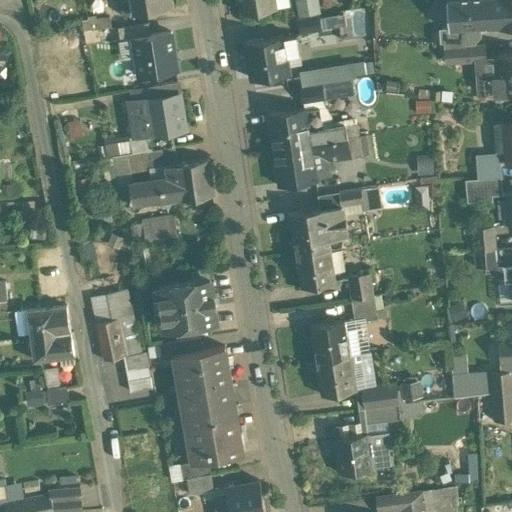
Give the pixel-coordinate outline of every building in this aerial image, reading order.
[(170,0),(134,0),(137,11),(172,6),(170,0)] [(276,0),(241,0),(243,12),(277,7),(276,0)] [(322,0),(299,0),(301,13),(324,10),(322,0)] [(498,0),(447,0),(449,27),(449,28),(474,26),(486,25),(486,27),(501,26),(498,0)] [(511,0),(498,0),(501,26),(511,25),(511,0)] [(320,14),(299,18),(301,31),(323,28),(320,14)] [(103,28),(119,26),(118,15),(101,17),(103,28)] [(149,22),(119,26),(121,40),(134,38),(134,36),(151,34),(149,22)] [(474,26),(449,28),(449,27),(440,27),(441,42),(469,43),(475,43),(474,26)] [(151,34),(134,36),(134,38),(140,74),(178,68),(172,31),(151,34)] [(298,34),(283,36),(286,55),(301,53),(298,34)] [(283,35),(248,40),(254,78),(289,72),(286,55),(283,36),(283,35)] [(511,52),(499,53),(501,74),(497,74),(499,94),(511,92),(511,52)] [(351,75),(370,73),(368,59),(304,66),(308,98),(353,93),(351,75)] [(178,80),(155,84),(156,96),(180,92),(178,80)] [(156,96),(146,97),(152,132),(152,133),(173,130),(187,127),(181,92),(180,92),(156,96)] [(146,97),(130,100),(136,135),(145,133),(152,132),(146,97)] [(306,107),(270,112),(276,148),(311,142),(306,107)] [(511,119),(504,121),(496,122),(498,145),(506,145),(507,161),(511,160),(511,119)] [(310,129),(312,142),(360,134),(358,122),(310,129)] [(152,132),(145,133),(148,150),(175,145),(173,130),(152,133),(152,132)] [(136,135),(132,135),(135,152),(148,150),(145,133),(136,135)] [(312,142),(317,178),(332,175),(330,160),(372,154),(368,133),(312,142)] [(311,142),(276,148),(281,183),(317,178),(311,142)] [(175,145),(148,150),(150,162),(177,158),(178,157),(175,145)] [(135,152),(109,157),(115,187),(132,184),(131,183),(133,182),(131,171),(151,167),(150,162),(148,150),(135,152)] [(177,162),(181,194),(182,198),(213,193),(208,157),(177,162)] [(177,158),(150,162),(151,167),(153,179),(133,182),(131,183),(132,184),(134,202),(181,194),(177,162),(177,158)] [(501,160),(478,162),(480,177),(502,175),(501,160)] [(480,177),(466,178),(468,201),(492,199),(494,199),(493,194),(504,193),(504,191),(502,175),(480,177)] [(362,187),(340,190),(342,205),(343,205),(343,204),(364,201),(362,187)] [(504,193),(493,194),(494,199),(492,199),(494,224),(495,224),(494,222),(511,220),(509,190),(504,191),(504,193)] [(342,205),(325,208),(330,235),(347,232),(343,205),(342,205)] [(325,208),(290,213),(296,251),(331,246),(330,235),(325,208)] [(175,214),(143,219),(143,222),(146,239),(178,234),(175,214)] [(143,222),(135,224),(138,240),(146,239),(143,222)] [(494,224),(474,226),(476,249),(496,247),(494,224)] [(331,246),(296,251),(302,285),(337,280),(335,271),(332,251),(331,246)] [(341,250),(332,251),(335,271),(344,269),(341,250)] [(209,266),(192,270),(193,279),(210,277),(209,266)] [(349,271),(358,314),(383,309),(375,266),(349,271)] [(193,279),(159,284),(166,329),(217,321),(215,305),(217,305),(215,293),(213,293),(210,277),(193,279)] [(92,296),(97,320),(118,316),(126,353),(138,351),(126,290),(92,296)] [(67,304),(28,308),(32,334),(70,330),(71,330),(67,304)] [(117,317),(97,320),(105,358),(125,354),(117,317)] [(346,319),(312,324),(317,359),(352,353),(346,319)] [(70,330),(32,334),(35,358),(61,355),(61,354),(75,353),(70,330)] [(201,336),(161,341),(163,356),(174,354),(173,353),(202,349),(201,336)] [(511,340),(499,342),(501,361),(511,359),(511,340)] [(202,349),(173,353),(174,354),(180,392),(232,382),(232,381),(231,382),(225,346),(225,345),(202,349)] [(139,352),(125,354),(128,367),(142,365),(139,352)] [(352,353),(317,359),(322,393),(357,388),(352,353)] [(511,415),(511,366),(458,369),(459,393),(494,391),(495,417),(511,415)] [(129,367),(108,372),(115,405),(136,400),(129,367)] [(232,382),(180,392),(186,424),(237,415),(237,414),(231,383),(232,383),(232,382)] [(68,386),(48,389),(50,402),(70,400),(68,386)] [(404,388),(397,389),(399,403),(405,402),(404,388)] [(397,389),(363,394),(365,407),(399,403),(397,389)] [(405,402),(399,403),(401,416),(422,414),(420,400),(405,402)] [(399,403),(365,407),(367,421),(401,417),(401,416),(399,403)] [(237,415),(186,424),(186,425),(191,424),(197,459),(197,460),(209,458),(244,452),(244,451),(243,451),(237,416),(238,416),(237,415)] [(370,432),(335,436),(340,471),(374,466),(373,456),(385,455),(382,436),(370,438),(370,432)] [(197,459),(181,462),(184,477),(211,472),(209,458),(197,460),(197,459)] [(212,472),(190,476),(193,489),(214,485),(212,472)] [(266,511),(260,480),(226,486),(228,494),(216,496),(218,511),(266,511)] [(80,484),(51,487),(51,491),(52,491),(54,511),(58,511),(82,510),(80,484)] [(51,491),(6,500),(7,511),(47,511),(54,511),(52,491),(51,491)] [(400,493),(377,496),(378,510),(402,507),(400,493)]
